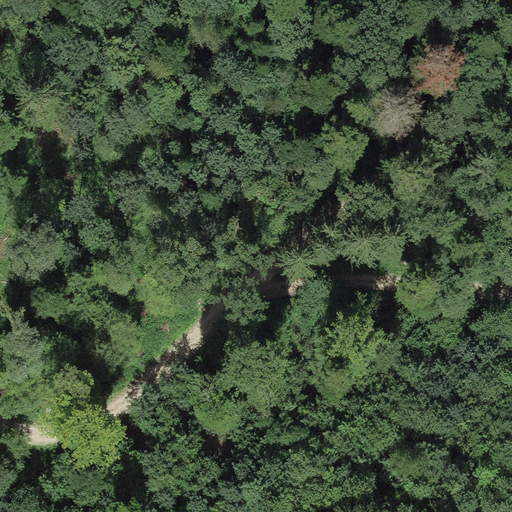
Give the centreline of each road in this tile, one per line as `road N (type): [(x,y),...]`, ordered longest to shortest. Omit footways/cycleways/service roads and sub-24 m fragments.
road 1 (track): [(0,428),(24,440),(112,413),(179,341),(511,98)]
road 2 (track): [(511,284),(266,282)]
